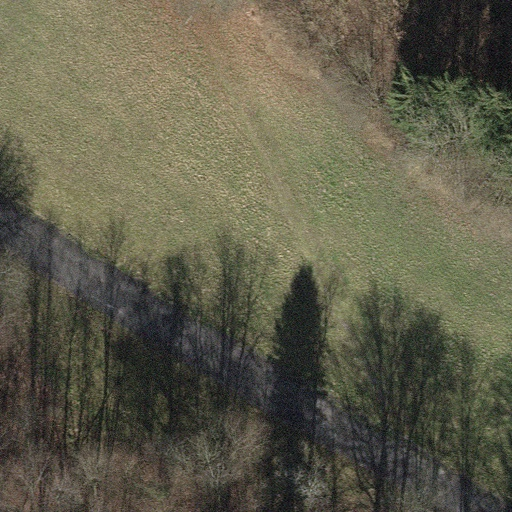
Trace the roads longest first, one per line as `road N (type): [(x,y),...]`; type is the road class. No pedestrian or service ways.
road 1 (unclassified): [(479,511),(0,226)]
road 2 (track): [(433,485),(258,123),(186,0)]
